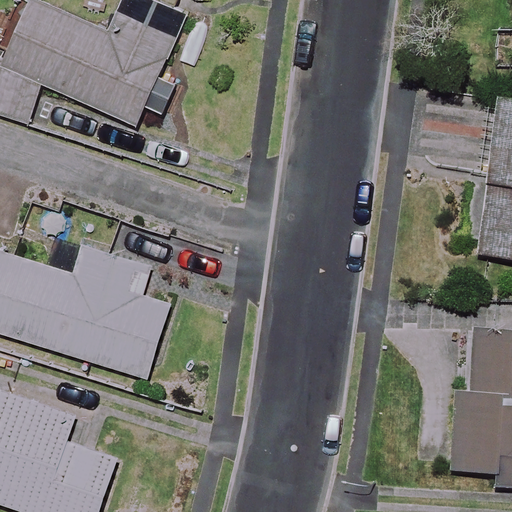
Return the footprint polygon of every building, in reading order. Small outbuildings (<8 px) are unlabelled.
[(112,28),(42,0),(25,0),(0,62),(0,115),(26,126),(42,86),(138,124),(176,30),(121,8),(112,28)] [(511,106),(494,105),(486,187),(478,256),(511,259),(511,106)] [(76,275),(0,252),(0,333),(149,378),(171,306),(143,298),(152,269),(84,248),(76,275)] [(511,485),(511,333),(466,330),(456,468),(499,472),(498,485),(511,485)] [(76,417),(1,393),(0,396),(0,502),(29,511),(100,511),(118,460),(67,443),(76,417)]
